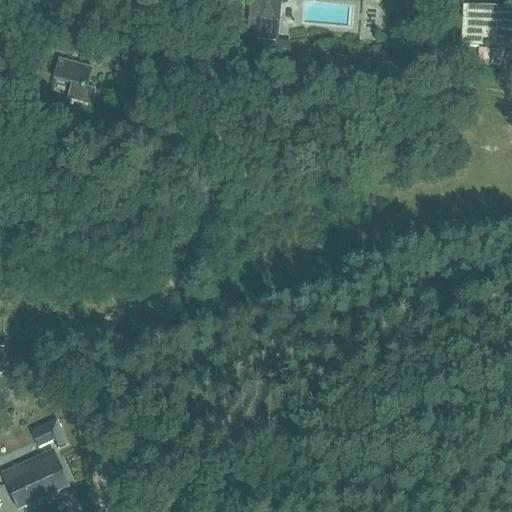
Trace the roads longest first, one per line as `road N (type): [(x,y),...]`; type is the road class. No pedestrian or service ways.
road 1 (track): [(239,0),(205,75),(197,208),(181,266),(160,292),(89,328),(110,501)]
road 2 (track): [(221,47),(511,93)]
